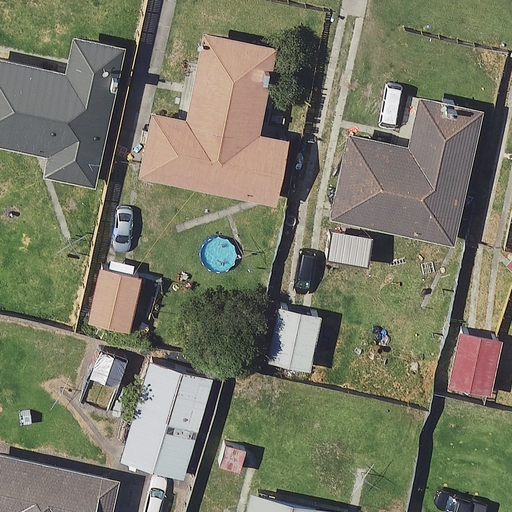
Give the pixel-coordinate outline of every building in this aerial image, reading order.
[(264,36),(191,21),(174,106),(140,100),(127,164),(262,191),(275,128),(247,122),(264,36)] [(113,37),(63,26),(55,60),(0,48),(0,135),(37,144),(33,164),(82,175),(113,37)] [(470,104),(409,91),(399,138),(340,125),(322,208),(442,234),(470,104)] [(511,235),(496,253),(511,267),(511,235)] [(129,267),(88,259),(77,313),(119,321),(129,267)] [(311,308),(259,298),(248,352),(300,362),(311,308)] [(490,334),(446,325),(435,375),(478,385),(490,334)] [(203,367),(141,349),(111,451),(174,469),(203,367)] [(97,511),(108,469),(0,444),(0,511),(97,511)] [(316,511),(320,496),(240,479),(233,511),(316,511)]
